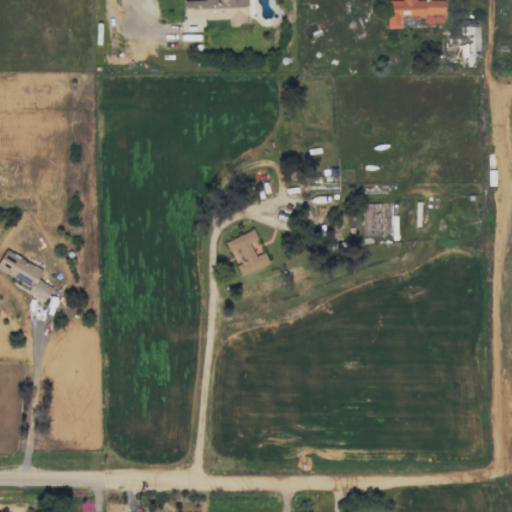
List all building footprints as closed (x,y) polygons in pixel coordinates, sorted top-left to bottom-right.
[(246,0),(182,0),(183,19),(228,17),(228,24),(247,23),(246,0)] [(402,0),(386,0),(387,28),(400,28),(400,17),(422,17),(422,23),(443,23),(442,0),(402,0)] [(478,56),(479,26),(460,25),(459,55),(478,56)] [(380,235),(381,203),(362,203),(361,235),(380,235)] [(223,241),(228,252),(234,250),(239,263),(235,265),(238,275),(268,263),(263,252),(254,256),(248,242),(256,239),(252,229),(223,241)] [(44,301),(51,287),(37,280),(42,268),(3,250),(0,256),(0,271),(29,285),(25,292),(44,301)]
